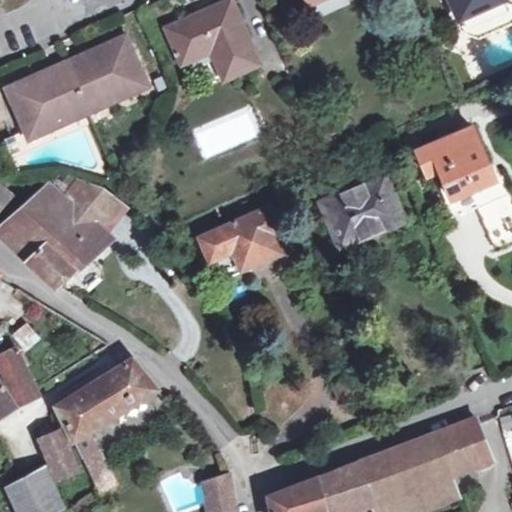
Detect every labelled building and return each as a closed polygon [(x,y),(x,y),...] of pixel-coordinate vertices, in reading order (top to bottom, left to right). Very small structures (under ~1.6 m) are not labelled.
[(451,0),(459,19),(502,0),(451,0)] [(511,0),(502,0),(459,19),(466,34),(479,37),(511,23),(511,20),(511,0)] [(225,80),(259,64),(231,1),(167,29),(183,63),(212,51),(225,80)] [(8,90),(27,131),(20,135),(29,152),(158,93),(150,76),(145,78),(127,38),(90,53),(89,52),(45,71),(45,73),(8,90)] [(452,198),(495,180),(473,129),(419,152),(430,175),(441,171),(452,198)] [(341,249),(405,222),(384,175),(320,203),(341,249)] [(63,195),(109,234),(129,209),(96,181),(79,177),(71,189),(63,195)] [(495,180),(452,198),(460,215),(509,194),(502,177),(495,180)] [(0,234),(57,285),(109,234),(63,195),(71,189),(59,178),(0,230),(0,234)] [(0,208),(10,197),(0,188),(0,208)] [(273,234),(280,231),(270,208),(200,238),(217,277),(240,268),(242,271),(282,253),(273,234)] [(154,252),(156,258),(160,263),(172,254),(166,244),(154,252)] [(28,321),(11,333),(23,351),(40,339),(28,321)] [(40,394),(37,390),(15,347),(0,355),(0,363),(20,404),(40,394)] [(57,406),(82,458),(96,451),(87,434),(157,389),(132,360),(57,406)] [(352,372),(333,380),(342,401),(361,393),(352,372)] [(0,415),(15,406),(0,383),(0,415)] [(432,436),(450,477),(492,461),(476,419),(432,436)] [(57,480),(78,471),(60,432),(40,442),(57,480)] [(317,480),(326,511),(340,511),(374,504),(391,501),(394,511),(418,511),(457,497),(450,477),(432,436),(317,480)] [(96,451),(82,458),(86,466),(100,460),(96,451)] [(18,511),(55,511),(62,508),(46,471),(8,490),(18,511)] [(209,511),(235,511),(229,476),(204,485),(209,511)] [(273,511),(326,511),(317,480),(270,498),(273,511)] [(394,511),(391,501),(374,504),(377,511),(394,511)]
